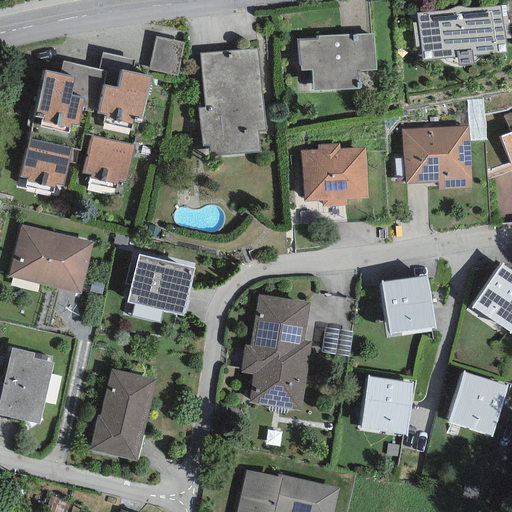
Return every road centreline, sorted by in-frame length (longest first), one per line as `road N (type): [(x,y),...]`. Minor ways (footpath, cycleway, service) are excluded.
road 1 (residential): [(178,505),(220,310),(249,272),(511,238)]
road 2 (residential): [(178,505),(0,459)]
road 3 (tertiary): [(0,32),(169,0)]
